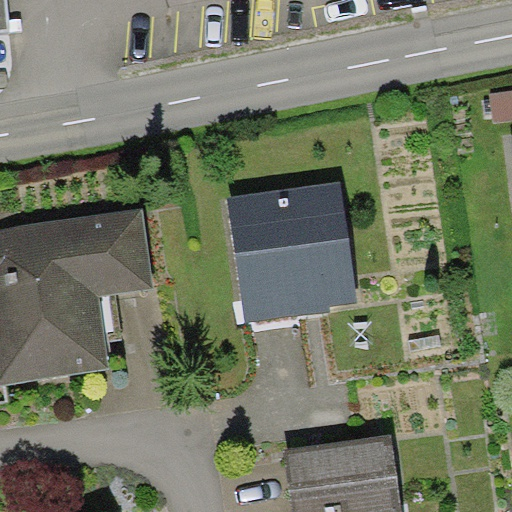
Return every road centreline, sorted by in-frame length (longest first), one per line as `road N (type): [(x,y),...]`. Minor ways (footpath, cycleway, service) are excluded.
road 1 (tertiary): [(0,136),(511,37)]
road 2 (residential): [(201,511),(196,475),(177,445),(126,435),(0,455)]
